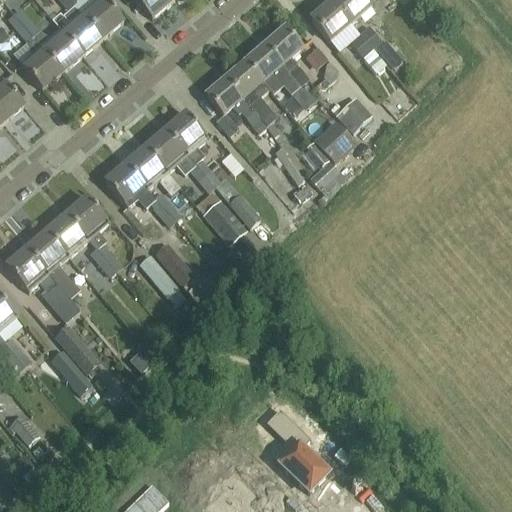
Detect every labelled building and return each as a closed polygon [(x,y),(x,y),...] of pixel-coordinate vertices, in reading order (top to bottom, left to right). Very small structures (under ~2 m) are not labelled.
[(14,0),(26,13),(36,5),(32,0),(14,0)] [(79,3),(76,0),(59,0),(68,11),(79,3)] [(100,0),(81,16),(103,42),(123,25),(102,0),(100,0)] [(168,0),(133,0),(152,22),(172,4),(168,0)] [(337,0),(332,5),(351,27),(372,9),(363,0),(337,0)] [(351,27),(332,5),(311,22),(330,45),(351,27)] [(61,33),(83,59),(103,42),(81,16),(81,17),(75,10),(64,20),(69,26),(62,33),(61,33)] [(9,22),(19,34),(29,25),(20,14),(9,22)] [(38,36),(29,25),(19,34),(28,45),(30,59),(20,67),(42,93),(62,76),(41,50),(33,41),(38,36)] [(369,31),(360,39),(373,54),(382,46),(369,31)] [(265,49),(283,69),(302,52),(285,32),(265,49)] [(40,35),(38,36),(33,41),(41,50),(62,76),(83,59),(61,33),(50,42),(49,41),(40,35)] [(360,39),(350,47),(363,62),(373,54),(360,39)] [(283,69),(265,49),(246,66),(263,85),(270,93),(273,96),(284,87),(292,96),(300,89),(297,86),(288,75),(283,69)] [(263,85),(246,66),(226,83),(260,122),(267,130),(277,121),(260,102),(270,93),(263,85)] [(297,86),(300,89),(307,82),(295,68),(288,75),(297,86)] [(338,93),(342,76),(329,73),(325,90),(338,93)] [(0,121),(4,127),(25,109),(3,83),(0,85),(0,121)] [(260,122),(226,83),(206,100),(223,119),(224,118),(232,111),(238,118),(241,116),(252,129),(260,122)] [(354,102),(335,118),(350,137),(369,121),(354,102)] [(166,135),(188,161),(208,144),(187,118),(166,135)] [(237,132),(224,118),(223,119),(215,126),(227,141),(237,132)] [(334,168),(354,149),(336,128),(315,147),(334,168)] [(195,170),(188,161),(166,135),(146,152),(168,178),(177,170),(185,179),(190,175),(195,170)] [(168,178),(146,152),(126,168),(147,194),(168,178)] [(260,178),(274,186),(284,169),(270,161),(260,178)] [(324,198),(343,180),(329,165),(310,183),(324,198)] [(190,175),(200,186),(210,177),(201,166),(195,170),(190,175)] [(147,194),(126,168),(105,186),(127,212),(147,194)] [(219,188),(210,177),(200,186),(209,197),(219,188)] [(150,208),(159,219),(170,211),(160,199),(150,208)] [(240,201),(229,210),(249,234),(261,224),(240,201)] [(68,219),(89,245),(97,255),(92,259),(101,270),(111,261),(102,250),(106,247),(98,238),(110,228),(88,202),(68,219)] [(245,237),(219,206),(204,219),(230,250),(245,237)] [(179,222),(170,211),(159,219),(169,230),(179,222)] [(47,236),(69,262),(89,245),(68,219),(47,236)] [(47,236),(27,253),(49,279),(69,303),(79,294),(59,270),(69,262),(47,236)] [(181,291),(194,280),(167,248),(154,259),(181,291)] [(69,303),(49,279),(27,253),(7,270),(28,296),(40,287),(47,296),(43,299),(66,326),(79,315),(69,303)] [(121,273),(111,261),(101,270),(110,281),(121,273)] [(179,293),(162,273),(150,283),(167,303),(179,293)] [(0,338),(19,323),(0,300),(0,338)] [(86,378),(99,366),(68,329),(54,341),(86,378)] [(0,354),(10,365),(20,356),(11,345),(0,354)] [(29,368),(20,356),(10,365),(19,376),(29,368)] [(74,369),(62,379),(79,399),(91,388),(74,369)] [(273,463),(309,498),(328,478),(302,453),(310,445),(280,415),(266,429),(287,449),(273,463)] [(28,450),(40,440),(21,418),(10,428),(28,450)] [(219,436),(226,448),(237,441),(230,429),(219,436)] [(33,470),(23,457),(6,472),(16,484),(33,470)] [(172,468),(160,476),(177,499),(189,491),(172,468)] [(253,511),(246,505),(254,496),(233,475),(223,486),(227,490),(210,508),(213,511),(253,511)] [(0,511),(4,511),(15,503),(0,485),(0,511)] [(163,511),(169,506),(151,488),(125,511),(163,511)]
